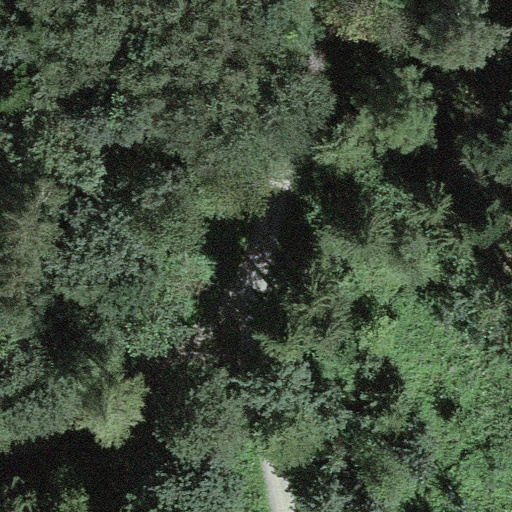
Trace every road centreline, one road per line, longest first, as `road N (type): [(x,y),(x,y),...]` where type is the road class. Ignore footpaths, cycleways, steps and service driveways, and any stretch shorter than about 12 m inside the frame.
road 1 (track): [(319,0),(244,305),(283,511)]
road 2 (track): [(0,449),(244,305)]
